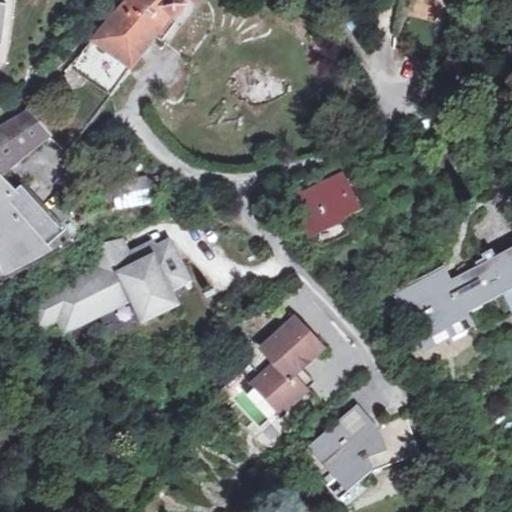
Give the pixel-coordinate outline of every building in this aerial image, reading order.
[(129,0),(118,13),(115,17),(92,41),(130,70),(155,36),(162,40),(181,21),(180,20),(188,7),(186,5),(188,0),(129,0)] [(94,72),(115,85),(123,72),(103,59),(94,72)] [(0,255),(6,273),(50,251),(41,242),(62,223),(45,204),(41,207),(26,191),(30,188),(22,179),(10,189),(0,178),(0,173),(48,137),(26,112),(0,127),(0,255)] [(452,145),(434,152),(441,170),(459,164),(452,145)] [(166,201),(166,198),(162,183),(179,180),(176,174),(160,177),(159,174),(114,183),(119,211),(166,201)] [(359,209),(342,176),(290,202),(307,235),(359,209)] [(54,279),(20,296),(33,323),(54,313),(60,324),(124,292),(137,317),(166,302),(159,288),(179,279),(161,242),(120,263),(107,238),(82,251),(90,267),(56,284),(54,279)] [(412,302),(430,337),(460,322),(458,318),(502,294),(508,304),(511,303),(511,248),(496,257),(491,247),(485,250),(487,255),(483,257),(475,261),(478,267),(450,281),(443,268),(403,289),(409,302),(412,302)] [(317,349),(289,320),(260,348),(275,362),(254,382),(282,411),(312,380),(298,367),(317,349)] [(355,425),(367,419),(354,405),(338,420),(348,432),(355,425)] [(373,424),(367,419),(355,425),(348,432),(338,420),(314,442),(308,447),(310,450),(346,490),(369,469),(373,473),(374,470),(373,466),(415,451),(399,414),(373,424)] [(251,424),(260,433),(264,429),(255,420),(251,424)] [(346,490),(310,450),(291,466),(327,505),(346,490)] [(236,511),(266,511),(271,508),(258,493),(236,511)]
